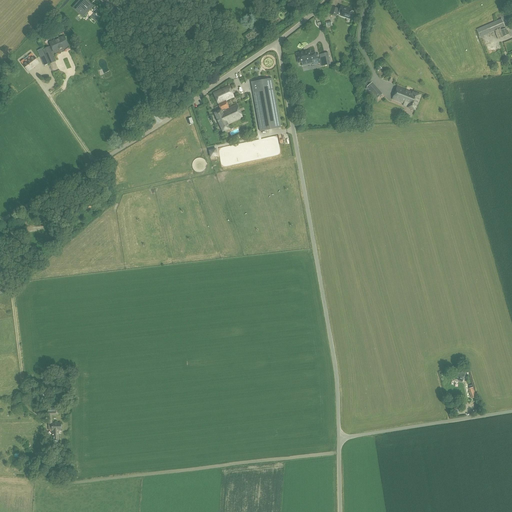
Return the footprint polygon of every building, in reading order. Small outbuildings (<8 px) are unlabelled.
[(86,0),(85,0),(76,10),(83,16),(86,12),(87,13),(90,10),(89,9),(92,6),(86,0)] [(341,16),(352,19),(355,10),(341,6),(339,10),(339,9),(332,6),(329,14),(337,16),(337,14),(341,15),(341,16)] [(495,21),(476,29),(480,37),(495,31),(498,39),(504,37),(501,30),(500,29),(505,27),(501,19),(495,21)] [(68,28),(74,36),(77,33),(71,26),(68,28)] [(44,49),(50,64),(55,62),(50,51),(53,50),(54,52),(69,46),(65,36),(50,42),(52,46),(44,49)] [(180,50),(171,58),(185,74),(198,67),(196,64),(190,57),(188,59),(187,58),(180,50)] [(206,66),(210,71),(213,69),(218,66),(216,62),(210,66),(204,59),(200,54),(199,55),(197,52),(192,56),(195,58),(204,68),(206,66)] [(304,52),(297,53),(298,62),(301,62),(302,66),(308,64),(307,61),(316,59),(317,59),(315,52),(311,53),(311,52),(307,53),(305,54),(304,52)] [(320,54),(322,66),(331,64),(328,53),(320,54)] [(32,54),(21,62),(28,71),(39,63),(32,54)] [(48,69),(46,64),(40,66),(43,77),(54,73),(52,68),(48,69)] [(252,82),(261,132),(282,128),(272,79),(252,82)] [(367,87),(377,99),(383,94),(372,82),(367,87)] [(220,127),(222,132),(230,129),(227,124),(242,117),(237,105),(229,108),(226,101),(234,97),(230,86),(213,93),(221,110),(214,113),(220,127)] [(408,107),(414,110),(420,95),(413,92),(412,93),(397,86),(392,99),(404,104),(403,105),(408,107)] [(209,150),(210,158),(218,156),(216,149),(209,150)] [(223,155),(228,167),(237,164),(236,161),(237,161),(234,154),(228,157),(226,153),(223,155)] [(454,370),(453,373),(455,374),(454,379),(463,382),(465,374),(466,374),(467,370),(462,368),(461,373),(457,371),(454,370)] [(468,389),(471,399),(476,397),(473,387),(468,389)] [(30,396),(37,401),(40,397),(32,392),(30,396)] [(61,430),(61,424),(52,424),(52,415),(56,415),(55,408),(48,408),(48,412),(47,412),(47,415),(48,415),(48,418),(47,418),(47,421),(49,421),(49,430),(52,430),(52,431),(53,431),(53,440),(59,440),(58,430),(61,430)]
